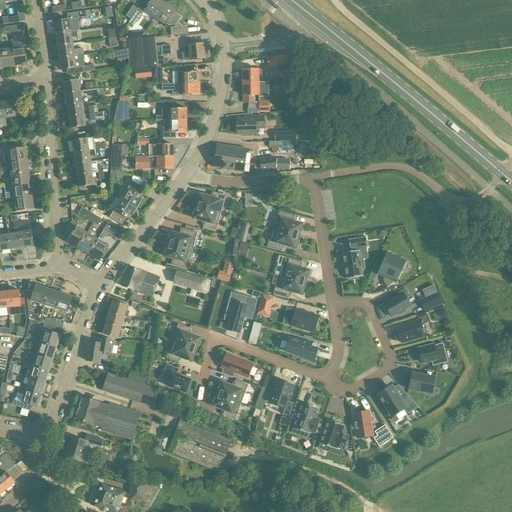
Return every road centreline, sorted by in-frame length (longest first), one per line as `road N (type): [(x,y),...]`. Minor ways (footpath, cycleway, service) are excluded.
road 1 (primary): [(502,173),(310,15)]
road 2 (track): [(511,153),(335,0)]
road 3 (unclassified): [(313,180),(397,167),(469,202),(502,173)]
road 4 (residential): [(57,268),(45,79)]
road 5 (residential): [(187,170),(214,114),(225,61),(219,27),(202,0)]
road 6 (residential): [(326,373),(218,342),(208,351),(198,401)]
road 7 (residential): [(332,304),(366,305),(390,359),(352,389),(335,386),(326,373)]
road 8 (residential): [(41,432),(52,421),(98,286)]
road 9 (residential): [(98,286),(187,170)]
road 10 (residential): [(187,170),(230,182),(313,180)]
road 11 (residential): [(313,180),(332,304)]
road 12 (track): [(442,192),(470,269),(511,282)]
